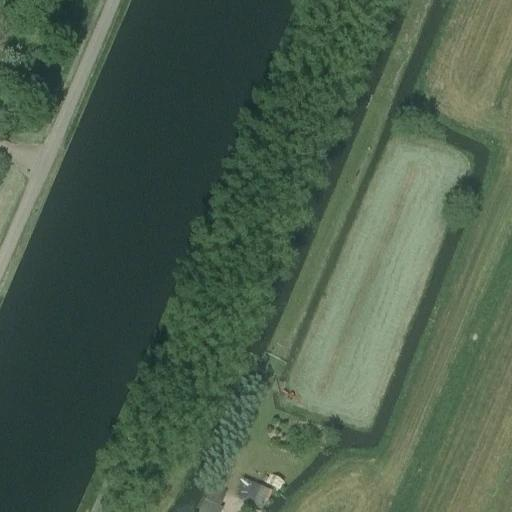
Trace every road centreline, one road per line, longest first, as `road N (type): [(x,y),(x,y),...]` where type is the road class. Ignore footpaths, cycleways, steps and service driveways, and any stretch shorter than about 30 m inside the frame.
road 1 (unclassified): [(104,511),(321,0)]
road 2 (unclassified): [(0,267),(116,0)]
